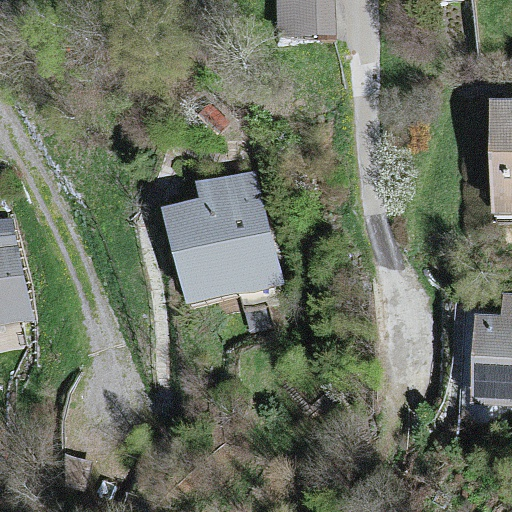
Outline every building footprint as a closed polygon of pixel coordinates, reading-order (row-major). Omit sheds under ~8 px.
[(322,0),(274,0),(275,44),(323,44),(322,0)] [(511,105),(492,105),(493,217),(511,217),(511,105)] [(210,203),(173,211),(194,308),(285,288),(259,173),(206,185),(210,203)] [(0,318),(32,313),(19,231),(0,234),(0,318)] [(510,317),(485,316),(480,407),(511,408),(511,295),(511,296),(510,317)] [(475,400),(478,297),(451,297),(448,399),(475,400)]
